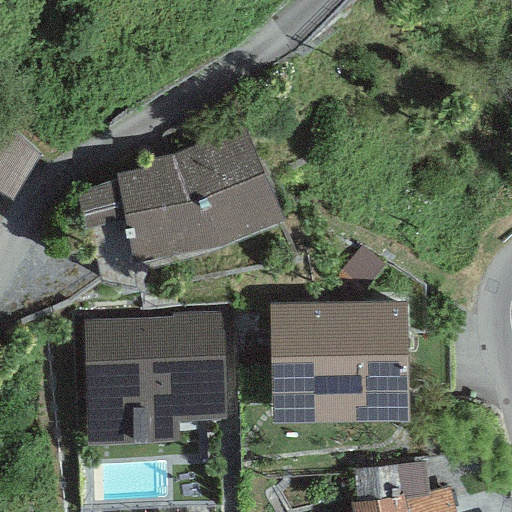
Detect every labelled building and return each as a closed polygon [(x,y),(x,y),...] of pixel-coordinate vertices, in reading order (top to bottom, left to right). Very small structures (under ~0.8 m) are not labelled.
[(36,154),(0,122),(0,189),(10,195),(36,154)] [(243,130),(81,192),(84,212),(125,200),(135,254),(218,241),(279,213),(243,130)] [(401,303),(276,305),(277,414),(403,412),(401,303)] [(219,317),(85,321),(89,437),(174,434),(173,414),(222,412),(219,317)] [(352,467),(357,499),(425,489),(424,461),(352,467)] [(357,499),(349,501),(352,511),(454,511),(447,486),(425,489),(357,499)]
